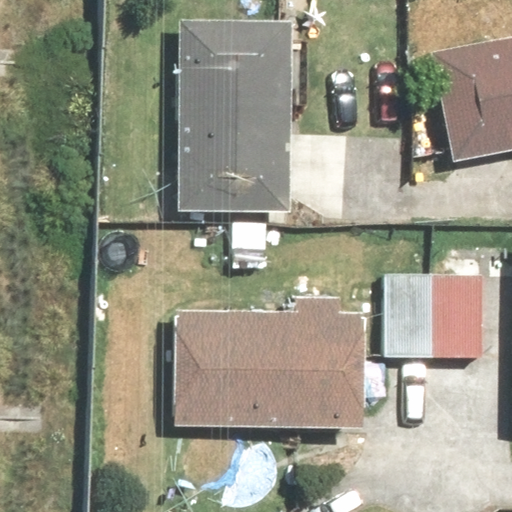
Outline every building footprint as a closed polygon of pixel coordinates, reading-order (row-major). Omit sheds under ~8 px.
[(160,27),(156,227),(273,229),(277,30),(160,27)] [(511,65),(421,90),(444,178),(511,160),(511,65)] [(511,254),(504,255),(500,443),(511,443),(511,254)] [(473,278),(373,276),(371,367),(471,369),(473,278)] [(160,316),(158,442),(347,446),(349,320),(160,316)]
